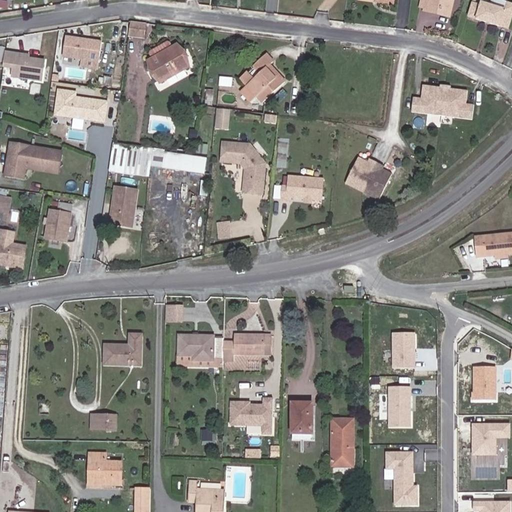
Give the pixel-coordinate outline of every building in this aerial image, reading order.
[(446,8),(447,0),(418,0),(417,8),(427,10),(427,6),(446,8)] [(450,0),(447,0),(446,8),(427,6),(427,10),(426,12),(448,15),(450,0)] [(511,2),(511,0),(509,0),(503,0),(502,7),(486,2),(479,0),(478,4),(469,0),(465,14),(505,26),(511,2)] [(145,39),(146,24),(131,22),(129,37),(145,39)] [(99,65),(100,45),(64,42),(62,62),(99,65)] [(178,47),(149,62),(159,84),(189,70),(178,47)] [(40,85),(42,64),(22,62),(22,59),(3,57),(1,72),(11,73),(10,82),(40,85)] [(256,82),(250,76),(248,74),(242,81),(265,105),(282,89),(266,72),(270,68),(273,66),(265,58),(254,69),(256,70),(262,76),(256,82)] [(266,72),(282,89),(286,85),(270,68),(266,72)] [(256,70),(250,76),(256,82),(262,76),(256,70)] [(410,110),(440,114),(443,85),(422,83),(420,96),(411,95),(410,110)] [(443,85),(440,114),(470,117),(472,103),(464,101),(465,88),(443,85)] [(107,120),(109,101),(77,97),(77,92),(61,90),(58,112),(73,114),(73,116),(76,116),(107,120)] [(231,129),(232,108),(218,107),(217,128),(231,129)] [(86,128),(87,118),(76,116),(75,127),(86,128)] [(58,163),(60,147),(9,139),(3,171),(22,174),(24,164),(24,161),(48,165),(48,162),(58,163)] [(252,147),(225,144),(224,164),(242,165),(247,173),(245,196),(264,198),(267,166),(252,147)] [(150,172),(152,155),(114,150),(111,177),(148,182),(150,172)] [(164,174),(166,158),(167,157),(152,155),(150,172),(164,174)] [(205,180),(207,164),(166,158),(164,174),(205,180)] [(364,195),(378,165),(371,162),(369,166),(359,160),(347,186),(364,195)] [(385,168),(378,165),(364,195),(380,202),(392,177),(383,172),(385,168)] [(303,201),(311,201),(321,202),(322,182),(288,180),(287,189),(282,189),(281,204),(290,205),(290,200),(303,201)] [(135,226),(137,187),(112,185),(109,224),(135,226)] [(209,203),(210,188),(203,187),(201,202),(209,203)] [(73,210),(74,201),(60,199),(58,208),(73,210)] [(69,239),(73,210),(58,208),(51,207),(47,236),(69,239)] [(219,221),(221,238),(233,237),(231,220),(219,221)] [(496,258),(509,256),(511,255),(511,233),(475,237),(477,259),(496,258)] [(0,261),(23,265),(26,242),(0,238),(0,261)] [(185,304),(171,304),(171,321),(184,322),(185,304)] [(412,336),(387,334),(386,370),(413,371),(412,336)] [(222,341),(222,339),(214,339),(214,336),(178,335),(177,355),(193,356),(198,356),(198,361),(214,361),(214,360),(222,360),(222,341)] [(139,366),(140,336),(128,336),(128,347),(103,347),(102,365),(139,366)] [(222,365),(233,366),(233,358),(263,359),(263,339),(233,338),(233,341),(222,341),(222,360),(222,365)] [(263,339),(263,359),(271,359),(272,340),(263,339)] [(473,367),(473,401),(495,402),(496,367),(473,367)] [(410,383),(390,383),(389,415),(410,415),(410,383)] [(229,400),(229,425),(261,425),(261,435),(272,435),(272,397),(262,397),(262,405),(252,405),(252,400),(229,400)] [(309,433),(310,403),(290,402),(289,433),(309,433)] [(100,416),(89,416),(89,430),(100,430),(100,416)] [(100,430),(113,430),(113,416),(100,416),(100,430)] [(329,466),(350,466),(351,420),(330,420),(329,466)] [(471,424),(471,455),(496,455),(497,438),(510,438),(510,424),(471,424)] [(204,432),(203,441),(216,443),(217,434),(204,432)] [(428,458),(439,459),(440,449),(429,448),(428,458)] [(100,494),(100,485),(96,484),(96,479),(118,480),(118,462),(103,462),(102,454),(87,454),(86,493),(100,494)] [(412,461),(392,461),(392,502),(412,501),(412,461)] [(220,511),(221,490),(195,489),(195,481),(188,481),(188,501),(194,502),(193,511),(220,511)] [(132,511),(146,511),(147,493),(133,493),(132,511)] [(511,511),(511,502),(474,503),(473,511),(511,511)]
